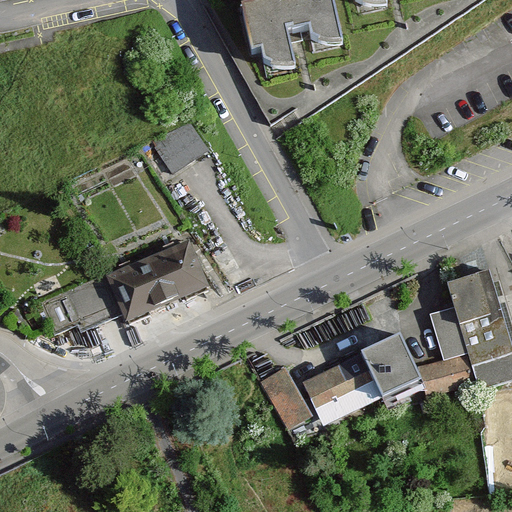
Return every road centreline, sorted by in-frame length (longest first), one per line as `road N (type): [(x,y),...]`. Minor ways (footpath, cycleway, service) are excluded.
road 1 (tertiary): [(64,417),(511,196)]
road 2 (unknown): [(141,378),(203,511)]
